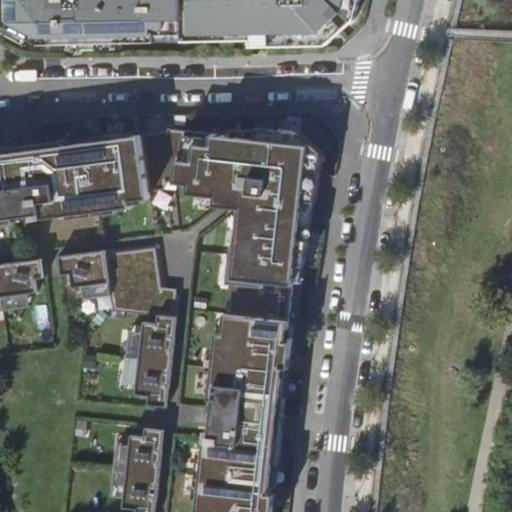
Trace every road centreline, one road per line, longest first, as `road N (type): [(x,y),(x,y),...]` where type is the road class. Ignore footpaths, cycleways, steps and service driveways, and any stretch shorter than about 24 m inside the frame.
road 1 (residential): [(329,511),(351,323),(393,86)]
road 2 (residential): [(0,70),(10,83),(393,86)]
